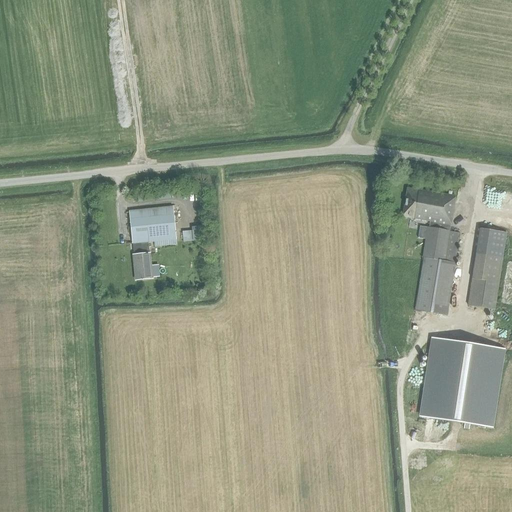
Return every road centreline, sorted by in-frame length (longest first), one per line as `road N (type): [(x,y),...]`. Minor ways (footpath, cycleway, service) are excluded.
road 1 (unclassified): [(511,173),(340,149),(0,183)]
road 2 (track): [(408,511),(400,382),(431,325),(454,329),(470,225)]
